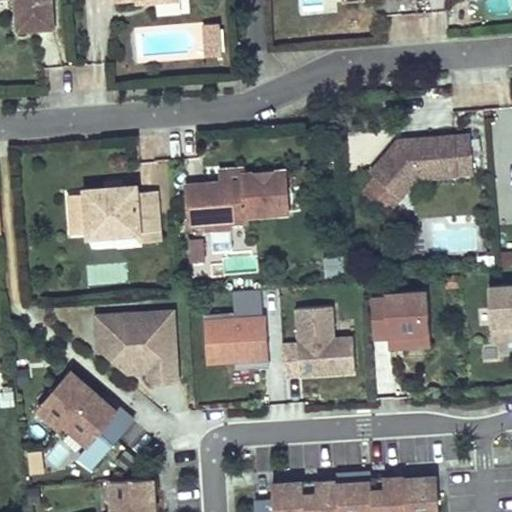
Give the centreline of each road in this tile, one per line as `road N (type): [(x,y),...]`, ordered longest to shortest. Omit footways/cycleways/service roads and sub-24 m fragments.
road 1 (residential): [(215,511),(211,457),(215,441),(233,433),(420,422),(482,427)]
road 2 (residential): [(0,126),(232,107),(271,96)]
road 3 (residential): [(271,96),(357,62),(511,50)]
